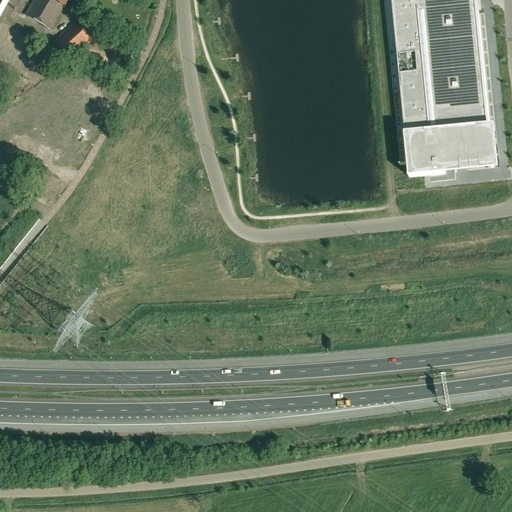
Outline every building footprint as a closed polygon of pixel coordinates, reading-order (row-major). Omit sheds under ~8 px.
[(50,30),(63,8),(67,0),(34,0),(25,15),(50,30)] [(392,0),(400,73),(409,164),(400,165),(409,165),(412,164),(413,176),(410,176),(409,176),(409,177),(445,174),(445,173),(442,173),(442,169),(498,164),(495,124),(487,125),(482,66),(475,0),(392,0)] [(54,42),(70,60),(91,41),(75,23),(54,42)] [(49,83),(42,96),(64,109),(71,96),(49,83)] [(148,88),(146,109),(158,111),(160,91),(149,89),(149,88),(148,88)] [(160,91),(158,111),(170,113),(173,92),(172,92),(160,91)] [(42,96),(34,109),(56,122),(64,109),(42,96)] [(34,109),(26,123),(49,135),(56,122),(34,109)] [(136,119),(135,128),(155,131),(158,111),(146,109),(144,119),(135,118),(136,119)] [(158,111),(155,131),(175,134),(176,123),(177,124),(177,123),(168,122),(170,113),(158,111)] [(26,123),(19,135),(41,148),(49,135),(26,123)] [(135,128),(134,138),(154,141),(155,131),(135,128)] [(155,131),(154,141),(174,143),(175,134),(155,131)] [(0,136),(0,154),(9,143),(0,136)] [(134,138),(132,148),(152,151),(154,141),(134,138)] [(154,141),(152,151),(172,153),(174,143),(154,141)] [(131,157),(131,158),(151,161),(152,151),(132,148),(131,157)] [(152,151),(151,161),(171,163),(172,153),(152,151)] [(121,156),(118,176),(148,180),(151,161),(131,158),(131,157),(121,156)] [(151,161),(148,180),(177,184),(180,164),(181,164),(171,163),(151,161)] [(118,187),(116,196),(146,200),(148,180),(118,176),(117,187),(118,187)] [(148,180),(146,200),(175,204),(177,184),(148,180)] [(116,196),(112,227),(113,227),(113,226),(142,231),(143,221),(143,220),(146,200),(116,196)] [(146,200),(143,220),(143,221),(172,224),(171,225),(172,225),(175,204),(146,200)]
